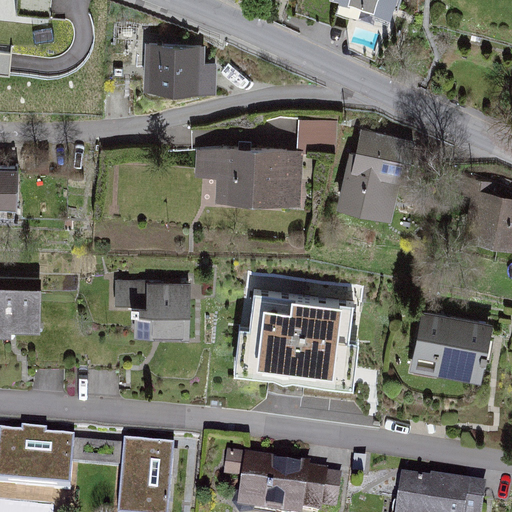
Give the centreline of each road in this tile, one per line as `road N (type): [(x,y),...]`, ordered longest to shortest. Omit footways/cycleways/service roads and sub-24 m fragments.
road 1 (residential): [(0,400),(428,443),(511,462)]
road 2 (residential): [(358,79),(335,95),(283,96),(135,129),(0,132)]
road 3 (residential): [(358,79),(177,0)]
road 4 (residential): [(511,149),(358,79)]
